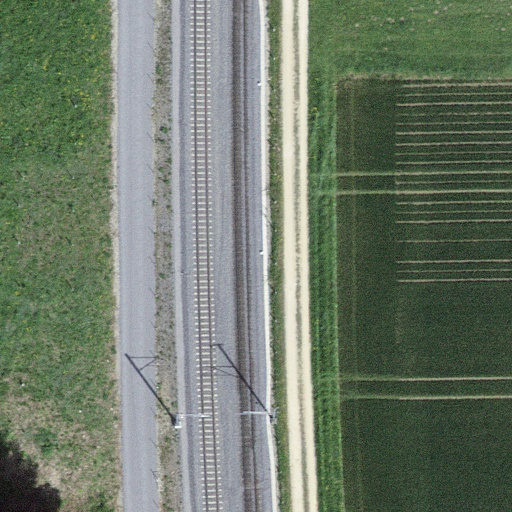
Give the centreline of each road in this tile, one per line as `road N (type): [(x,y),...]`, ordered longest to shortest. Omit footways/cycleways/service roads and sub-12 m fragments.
road 1 (track): [(296,0),(310,511)]
road 2 (track): [(137,0),(143,511)]
